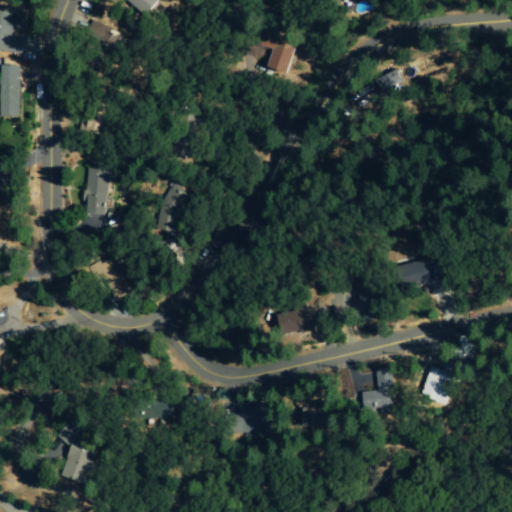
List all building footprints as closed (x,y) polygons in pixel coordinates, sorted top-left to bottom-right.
[(129,0),(147,17),(163,0),(129,0)] [(0,8),(0,48),(19,51),(21,35),(8,33),(11,10),(0,8)] [(296,41),(276,34),(265,68),(285,74),(296,41)] [(0,63),(18,63),(19,115),(0,115),(0,63)] [(84,166),(107,168),(102,214),(80,212),(84,166)] [(407,265),(410,285),(443,280),(440,261),(407,265)] [(362,315),(386,314),(385,282),(365,283),(366,300),(361,301),(362,315)] [(286,333),(317,334),(317,324),(327,324),(327,310),(286,309),(286,333)] [(428,398),(454,404),(465,363),(449,359),(447,370),(436,367),(428,398)] [(384,392),(370,393),(370,413),(400,412),(399,372),(383,372),(384,392)] [(149,419),(177,420),(177,403),(150,402),(149,419)] [(272,433),(273,406),(241,405),(240,432),(272,433)] [(336,428),(337,410),(307,410),(307,428),(336,428)] [(86,485),(97,455),(73,447),(62,477),(86,485)]
